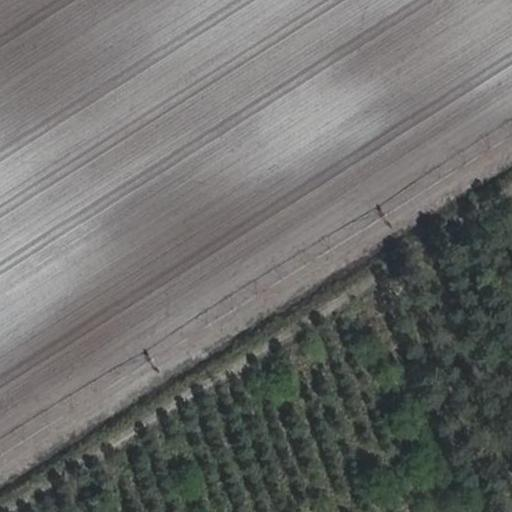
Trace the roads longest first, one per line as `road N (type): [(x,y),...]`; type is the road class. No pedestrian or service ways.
road 1 (track): [(0,482),(511,157)]
road 2 (track): [(511,196),(7,511)]
